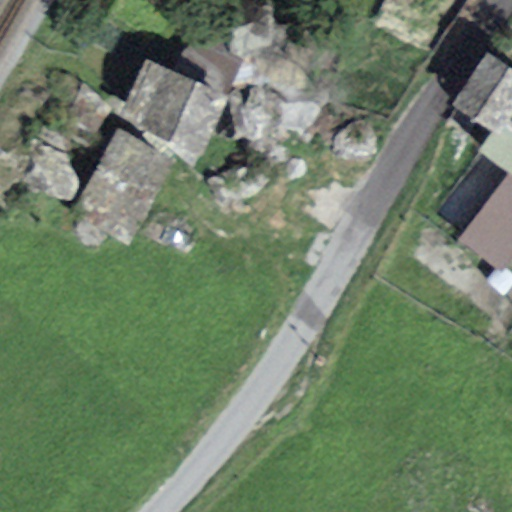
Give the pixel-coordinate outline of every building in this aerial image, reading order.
[(233,88),(154,48),(127,100),(206,140),(233,88)] [(511,109),(511,68),(489,51),(451,102),(494,133),(508,115),(511,109)] [(511,118),(508,115),(494,133),(438,210),(466,230),(511,167),(511,118)] [(167,170),(108,133),(62,207),(120,244),(167,170)] [(511,253),(511,167),(466,230),(459,240),(500,270),(511,253)]
